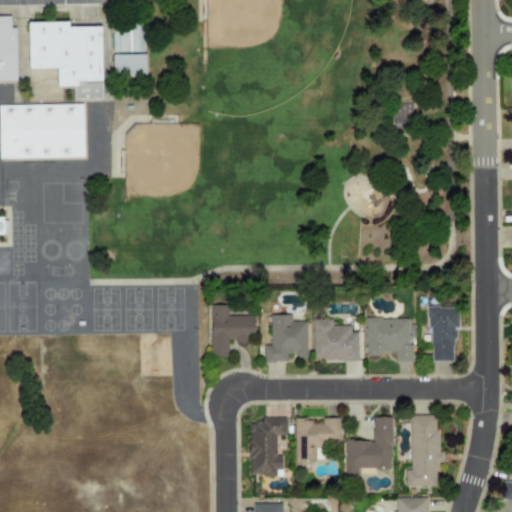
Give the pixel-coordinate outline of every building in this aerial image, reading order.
[(32,65),(32,16),(72,15),(72,22),(104,21),(105,97),(76,97),(75,83),(60,83),(60,65),(32,65)] [(0,16),(11,16),(11,24),(17,24),(17,77),(0,77),(0,16)] [(116,23),(146,24),(145,50),(116,49),(116,23)] [(119,52),(145,53),(144,79),(118,79),(119,52)] [(4,155),(3,102),(84,101),(85,154),(4,155)] [(411,127),(412,104),(392,103),(391,126),(411,127)] [(226,316),(226,305),(209,305),(209,357),(226,357),(226,342),(252,342),(252,316),(226,316)] [(427,361),(452,361),(452,328),(456,328),(457,306),(427,306),(427,361)] [(304,321),(290,321),(290,314),(268,315),(269,344),(262,344),(262,361),(285,361),(285,353),(294,353),(294,357),(305,357),(304,321)] [(408,317),(363,318),(364,354),(393,354),(393,361),(410,361),(408,317)] [(311,319),(312,358),(322,357),(322,362),(357,361),(356,332),(349,332),(349,325),(330,325),(330,319),(311,319)] [(435,485),(435,462),(442,462),(442,451),(436,451),(436,414),(408,415),(409,470),(403,470),(403,486),(435,485)] [(390,417),(371,416),(370,440),(343,440),(342,478),(356,478),(357,467),(389,467),(390,417)] [(284,417),(260,417),(260,422),(247,422),(248,475),(274,474),(273,469),(280,469),(280,455),(274,455),(274,435),(284,435),(284,417)] [(292,420),(293,462),(313,462),(313,445),(339,445),(338,418),(320,418),(320,420),(292,420)] [(500,499),(511,500),(511,483),(501,482),(500,499)] [(424,511),(424,497),(392,498),(392,511),(424,511)] [(252,503),(252,511),(280,511),(280,503),(252,503)]
